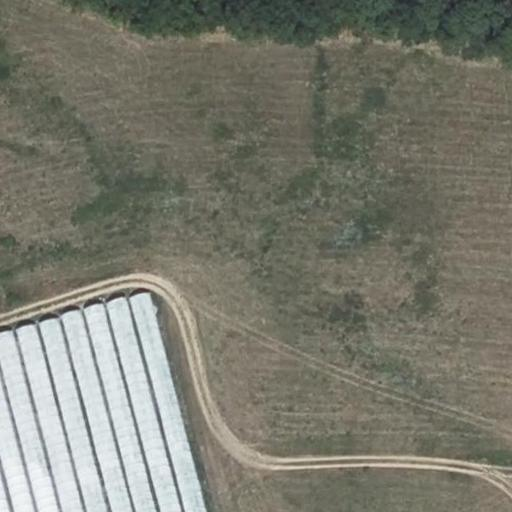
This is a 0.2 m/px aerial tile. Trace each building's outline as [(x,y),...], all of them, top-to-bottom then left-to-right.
[(205,511),(148,294),(130,299),(185,511),(205,511)] [(179,511),(125,299),(106,304),(160,511),(179,511)] [(156,511),(102,306),(84,310),(136,511),(156,511)] [(131,511),(80,312),(61,317),(111,511),(131,511)] [(108,511),(58,318),(39,323),(88,511),(108,511)] [(82,511),(34,325),(16,330),(62,511),(82,511)] [(58,511),(12,331),(0,334),(0,361),(38,511),(58,511)] [(33,511),(0,381),(0,457),(14,511),(33,511)] [(10,511),(0,473),(0,511),(10,511)]
